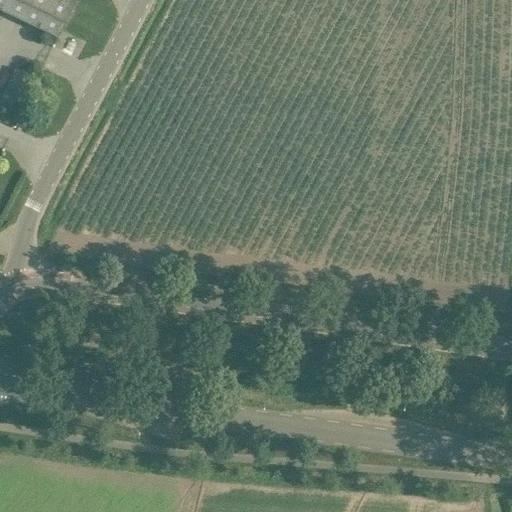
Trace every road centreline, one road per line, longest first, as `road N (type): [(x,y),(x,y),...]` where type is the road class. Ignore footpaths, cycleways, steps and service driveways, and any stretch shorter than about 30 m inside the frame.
road 1 (tertiary): [(511,459),(0,384)]
road 2 (tertiary): [(15,276),(511,344)]
road 3 (unclassified): [(15,276),(34,201),(141,0)]
